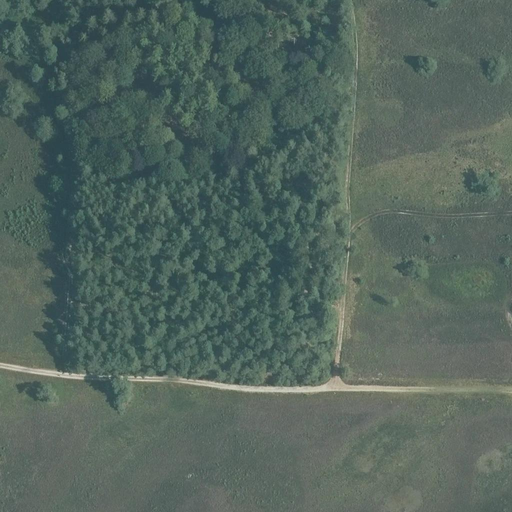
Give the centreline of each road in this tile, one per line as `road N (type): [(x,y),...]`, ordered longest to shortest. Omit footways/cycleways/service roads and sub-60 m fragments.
road 1 (track): [(0,370),(511,395)]
road 2 (track): [(337,386),(353,0)]
